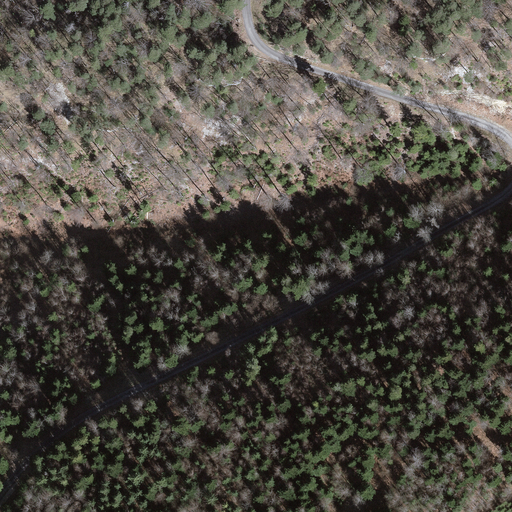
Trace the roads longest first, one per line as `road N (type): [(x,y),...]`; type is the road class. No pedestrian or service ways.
road 1 (track): [(0,493),(56,434),(95,409),(367,272),(511,186)]
road 2 (track): [(511,141),(263,50),(250,36),(245,0)]
